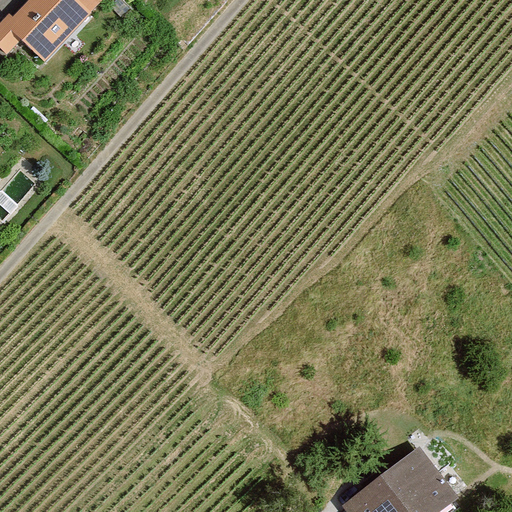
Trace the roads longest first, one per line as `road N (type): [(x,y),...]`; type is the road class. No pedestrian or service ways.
road 1 (motorway): [(511,58),(222,319),(30,511)]
road 2 (track): [(0,271),(239,0)]
road 3 (motorway): [(259,511),(511,273)]
